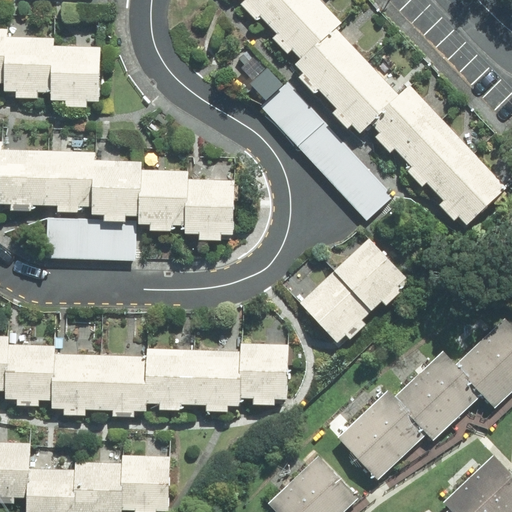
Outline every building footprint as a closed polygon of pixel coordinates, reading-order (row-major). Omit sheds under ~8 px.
[(397,93),(309,0),(230,0),(358,136),(366,129),(464,234),(511,190),(410,81),(397,93)] [(104,45),(0,32),(0,92),(97,103),(104,45)] [(394,196),(282,78),(253,104),(366,223),(394,196)] [(0,198),(91,206),(94,228),(232,239),(236,182),(192,178),(194,163),(0,146),(0,198)] [(413,284),(369,237),(296,304),(339,351),(413,284)] [(511,391),(511,324),(507,318),(456,363),(441,346),(339,437),(377,479),(478,389),(495,407),(511,391)] [(289,409),(291,346),(0,338),(0,400),(45,402),(45,416),(147,419),(148,405),(289,409)] [(26,444),(0,442),(0,496),(26,498),(25,511),(166,511),(169,451),(118,449),(117,465),(74,463),(73,475),(25,473),(26,444)] [(511,511),(511,469),(496,452),(441,503),(448,511),(511,511)] [(346,511),(359,499),(317,455),(265,504),(273,511),(346,511)]
